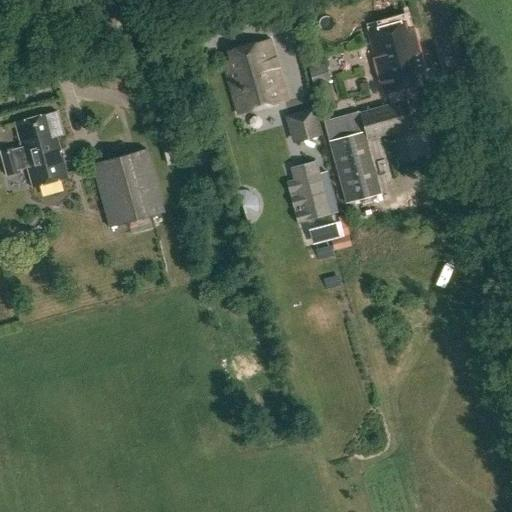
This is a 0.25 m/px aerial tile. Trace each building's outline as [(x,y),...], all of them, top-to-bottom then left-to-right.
[(384,96),(401,92),(430,84),(415,30),(407,32),(405,23),(367,33),(384,96)] [(288,101),(271,42),(229,54),(232,63),(225,64),(239,115),(288,101)] [(314,87),(331,82),(325,64),(308,69),(314,87)] [(407,101),(404,103),(361,114),(361,116),(325,126),(346,204),(382,194),(368,141),(415,129),(407,101)] [(285,117),(292,144),(321,136),(314,110),(285,117)] [(62,137),(55,113),(43,116),(13,124),(30,189),(66,180),(54,139),(62,137)] [(110,228),(164,213),(146,149),(92,164),(110,228)] [(286,182),(296,222),(336,213),(326,172),(318,173),(315,164),(291,170),(293,180),(286,182)] [(349,236),(329,240),(332,252),(351,247),(349,236)]
